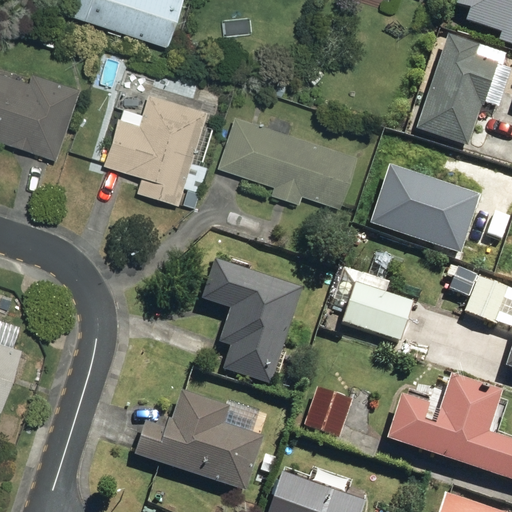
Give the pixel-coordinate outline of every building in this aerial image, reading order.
[(67,0),(63,14),(171,49),(185,0),(67,0)] [(504,44),(511,46),(511,0),(462,0),(460,7),(476,13),(472,25),(506,37),(504,44)] [(47,45),(61,50),(65,39),(50,34),(47,45)] [(420,132),(471,150),(485,109),(488,110),(503,68),(480,60),(483,51),(452,41),(420,132)] [(306,75),(317,86),(327,76),(315,65),(306,75)] [(0,141),(60,161),(83,91),(37,76),(33,85),(0,74),(0,141)] [(140,194),(182,206),(212,113),(152,95),(146,115),(126,110),(109,167),(145,178),(140,194)] [(305,197),(344,210),(361,158),(238,118),(222,169),(277,187),(275,195),(303,205),(305,197)] [(199,208),(202,197),(191,194),(188,206),(199,208)] [(372,278),(386,282),(394,260),(379,255),(372,278)] [(227,372),(274,388),(306,294),(219,265),(206,304),(235,313),(223,345),(235,349),(227,372)] [(511,292),(454,269),(450,278),(457,281),(453,292),(474,301),(469,316),(498,328),(511,292)] [(346,326),(403,345),(416,306),(359,286),(346,326)] [(0,410),(3,412),(23,349),(0,341),(0,410)] [(393,444),(511,483),(511,443),(494,438),(508,398),(457,380),(441,431),(429,427),(435,410),(408,401),(393,444)] [(307,429),(341,441),(355,403),(321,391),(307,429)] [(139,458),(249,495),(267,442),(228,429),(234,411),(186,395),(176,424),(174,423),(171,433),(150,426),(139,458)] [(263,473),(273,477),(278,461),(268,458),(263,473)] [(275,511),(367,511),(370,507),(287,479),(275,511)] [(447,511),(487,511),(452,500),(447,511)]
